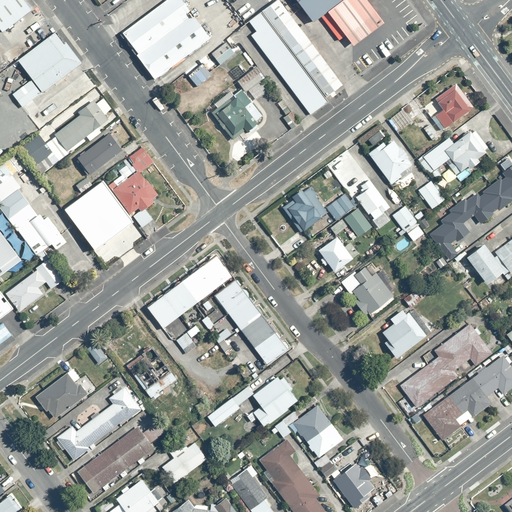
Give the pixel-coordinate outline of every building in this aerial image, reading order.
[(0,0),(0,23),(22,7),(16,0),(0,0)] [(211,39),(181,0),(165,0),(123,32),(157,78),(211,39)] [(336,84),(272,0),(262,0),(241,16),(249,26),(242,31),(301,110),(336,84)] [(292,0),(305,17),(328,0),(292,0)] [(375,19),(361,0),(330,0),(319,9),(344,42),(375,19)] [(69,61),(46,30),(9,58),(22,75),(2,90),(12,103),(69,61)] [(240,47),(230,36),(211,53),(220,64),(240,47)] [(247,51),(242,54),(251,66),(255,63),(247,51)] [(241,88),(210,112),(232,139),(245,129),(247,132),(258,123),(256,121),(263,115),(241,88)] [(454,90),(437,103),(442,110),(434,116),(444,129),(469,110),(454,90)] [(80,115),(55,134),(67,150),(108,119),(93,100),(77,112),(80,115)] [(410,104),(403,108),(411,120),(418,115),(410,104)] [(438,136),(429,124),(423,129),(432,141),(438,136)] [(469,131),(443,151),(459,172),(466,166),(468,169),(479,161),(477,159),(485,152),(469,131)] [(109,132),(77,157),(90,174),(122,149),(109,132)] [(45,143),(39,134),(22,147),(41,173),(64,157),(51,139),(45,143)] [(368,153),(390,183),(400,176),(398,174),(411,165),(406,159),(408,158),(400,147),(398,148),(392,140),(384,145),(382,142),(368,153)] [(35,183),(6,145),(0,149),(0,214),(28,252),(42,241),(47,247),(58,239),(23,192),(35,183)] [(442,224),(428,234),(448,260),(456,253),(449,243),(454,238),(456,240),(468,231),(461,223),(473,214),(480,223),(492,213),(491,212),(496,208),(498,210),(511,199),(511,197),(511,196),(511,163),(500,173),(504,177),(501,179),(500,177),(481,191),(482,193),(479,195),(477,192),(466,200),(464,197),(447,210),(450,213),(439,221),(442,224)] [(138,169),(111,190),(130,214),(138,208),(140,211),(153,201),(152,199),(158,194),(138,169)] [(364,191),(355,198),(367,214),(369,213),(374,219),(390,208),(369,179),(360,186),(364,191)] [(132,221),(101,181),(65,208),(95,248),(132,221)] [(444,199),(431,181),(418,190),(431,208),(444,199)] [(295,203),(287,209),(303,231),(327,212),(314,196),(316,194),(310,187),(303,192),(301,190),(291,197),(295,203)] [(355,205),(343,190),(323,206),(335,221),(355,205)] [(416,221),(404,205),(392,215),(404,231),(416,221)] [(352,241),(357,237),(371,226),(357,207),(343,218),(352,230),(346,234),(352,241)] [(347,226),(341,219),(330,227),(335,235),(347,226)] [(423,233),(417,224),(406,232),(413,241),(423,233)] [(336,236),(317,250),(333,272),(352,258),(336,236)] [(0,265),(14,255),(0,237),(0,265)] [(511,238),(495,252),(497,255),(493,258),(482,244),(465,257),(485,284),(501,272),(503,275),(508,271),(511,275),(511,274),(511,238)] [(221,270),(207,252),(138,303),(152,321),(221,270)] [(37,269),(5,293),(19,311),(43,293),(38,287),(45,282),(51,289),(65,278),(49,258),(36,268),(37,269)] [(360,284),(351,291),(357,299),(354,302),(364,315),(367,313),(368,314),(393,295),(375,273),(371,276),(364,267),(353,275),(360,284)] [(277,346),(226,278),(206,292),(257,360),(277,346)] [(402,297),(410,307),(430,292),(422,282),(402,297)] [(387,340),(383,342),(395,358),(425,335),(408,312),(381,332),(387,340)] [(437,356),(399,385),(415,407),(457,376),(453,370),(469,359),(474,366),(492,353),(469,323),(433,350),(437,356)] [(190,339),(200,331),(195,324),(185,332),(175,340),(186,354),(196,346),(190,339)] [(96,344),(87,351),(100,365),(108,358),(96,344)] [(140,355),(126,365),(150,398),(176,379),(150,344),(139,353),(140,355)] [(511,368),(502,355),(422,415),(441,441),(461,426),(456,419),(467,411),(471,417),(490,403),(485,396),(497,387),(502,394),(511,386),(511,368)] [(67,372),(35,396),(46,410),(48,409),(55,417),(87,393),(80,383),(77,385),(67,372)] [(296,400),(277,375),(251,395),(260,406),(253,412),(263,425),(296,400)] [(253,393),(247,386),(207,416),(214,426),(239,408),(237,405),(253,393)] [(72,426),(57,437),(74,459),(89,447),(88,446),(124,419),(125,421),(141,409),(124,387),(109,398),(113,403),(76,431),(72,426)] [(343,439),(317,404),(292,422),(318,457),(343,439)] [(185,412),(180,406),(167,416),(172,422),(185,412)] [(137,426),(77,471),(93,493),(154,448),(137,426)] [(286,439),(259,459),(274,480),(271,482),(293,511),(325,511),(315,498),(319,495),(290,455),(295,451),(286,439)] [(174,457),(161,466),(174,483),(207,459),(194,442),(187,447),(182,441),(169,450),(174,457)] [(356,462),(333,479),(353,507),(368,496),(366,494),(374,488),(369,480),(371,478),(363,466),(360,468),(356,462)] [(240,478),(231,484),(250,509),(267,496),(246,469),(237,475),(240,478)] [(141,479),(115,498),(125,511),(144,511),(158,502),(141,479)] [(10,493),(0,501),(0,511),(17,511),(22,508),(10,493)] [(218,511),(194,508),(188,499),(171,511),(236,511),(225,498),(215,506),(219,511),(218,511)]
